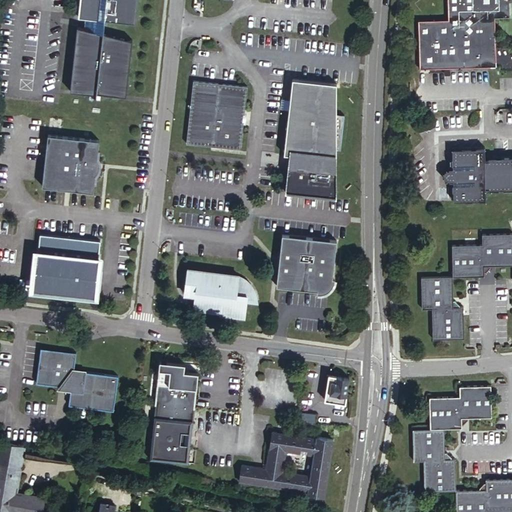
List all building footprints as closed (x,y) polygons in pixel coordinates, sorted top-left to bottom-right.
[(103,19),(134,23),(136,0),(77,0),(76,15),(83,16),(103,19)] [(511,1),(511,0),(446,0),(447,17),(415,18),(416,68),(494,65),(494,17),(510,17),(509,2),(511,1)] [(103,19),(83,16),(82,27),(74,26),(67,91),(87,94),(87,92),(124,96),(130,40),(101,31),(103,19)] [(336,81),(289,77),(286,107),(282,152),(287,153),(291,153),(291,154),(291,159),(290,164),(290,165),(286,164),(283,191),(333,196),(336,170),(330,170),(331,158),(334,159),(335,151),(339,152),(342,116),(333,115),(336,81)] [(186,141),(238,147),(242,115),(245,85),(193,79),(186,141)] [(96,141),(44,135),(38,187),(67,190),(91,193),(93,175),(95,173),(96,169),(97,166),(97,165),(96,161),(94,158),(96,141)] [(450,175),(450,195),(484,195),(484,184),(511,183),(511,150),(483,151),(483,141),(449,142),(449,162),(446,162),(446,175),(450,175)] [(441,175),(446,175),(446,162),(442,162),(437,166),(437,172),(441,175)] [(495,261),(511,260),(511,229),(487,230),(488,240),(456,240),(457,271),(488,271),(488,267),(491,263),(495,261)] [(336,238),(283,233),(280,261),(277,283),(284,284),(283,287),(318,290),(318,291),(322,291),(325,290),(328,288),(331,287),(333,285),(335,282),(336,280),(336,276),(332,276),(336,238)] [(35,287),(97,294),(98,289),(100,268),(101,259),(99,259),(101,241),(41,235),(39,254),(38,253),(35,287)] [(240,272),(190,266),(187,292),(198,293),(197,300),(224,303),(223,311),(223,312),(247,315),(249,298),(259,299),(259,297),(259,294),(257,288),(256,287),(254,284),(252,281),(248,278),(245,276),(242,274),(240,274),(240,272)] [(436,301),(436,333),(467,332),(467,300),(462,301),(458,295),(457,271),(425,272),(425,301),(436,301)] [(224,303),(197,300),(196,307),(223,311),(224,303)] [(71,383),(70,388),(68,403),(112,409),(118,374),(73,368),(75,351),(39,346),(34,381),(60,385),(63,382),(71,383)] [(148,457),(186,462),(189,444),(183,443),(185,431),(190,431),(198,372),(160,367),(148,457)] [(326,400),(344,402),(347,377),(329,375),(326,400)] [(428,425),(445,425),(464,424),(464,418),(469,413),(493,413),(493,382),(459,383),(460,394),(427,394),(428,425)] [(304,415),(299,414),(298,422),(313,424),(313,415),(304,415)] [(445,425),(428,425),(410,426),(410,458),(421,458),(421,488),(453,487),(454,483),(454,453),(450,453),(444,449),(445,425)] [(242,465),(240,480),(308,492),(307,494),(323,497),(333,439),(317,437),(317,439),(273,432),(267,469),(242,465)] [(22,446),(0,441),(0,463),(19,467),(22,446)] [(0,471),(17,474),(19,467),(0,463),(0,471)] [(39,511),(44,492),(15,487),(11,486),(12,481),(16,482),(17,474),(0,471),(0,478),(0,479),(0,508),(2,509),(2,505),(38,511),(39,511)] [(479,483),(456,484),(453,487),(454,500),(453,511),(486,511),(487,507),(511,506),(511,472),(484,473),(484,478),(479,483)] [(111,511),(114,502),(100,499),(97,511),(111,511)]
